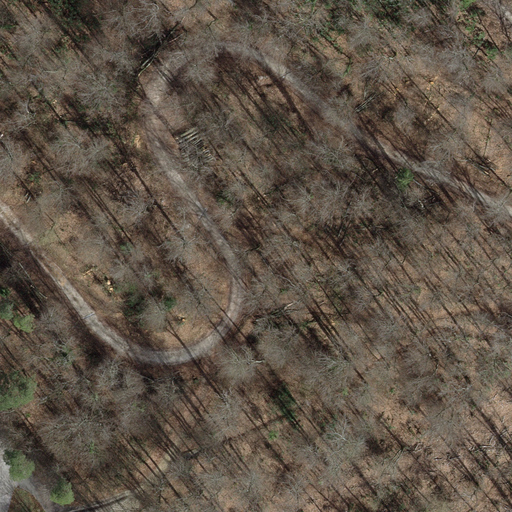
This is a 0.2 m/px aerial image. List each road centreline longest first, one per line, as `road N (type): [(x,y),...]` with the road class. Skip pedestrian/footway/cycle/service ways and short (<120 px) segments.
road 1 (track): [(115,511),(157,474),(213,376),(215,339),(237,288),(226,252),(151,128),(157,84),(184,55),(218,45),(263,57),(348,129),(511,211)]
road 2 (track): [(0,211),(96,325),(130,350),(165,356),(215,339)]
